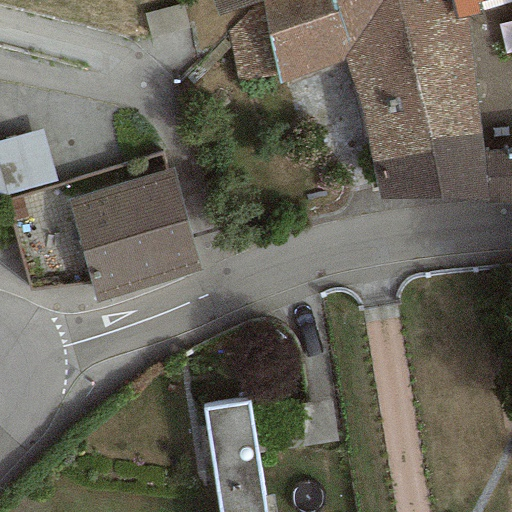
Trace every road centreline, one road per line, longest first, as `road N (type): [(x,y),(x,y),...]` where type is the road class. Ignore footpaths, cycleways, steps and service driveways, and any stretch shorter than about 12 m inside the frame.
road 1 (residential): [(0,26),(82,44),(138,71),(162,104),(236,278)]
road 2 (residential): [(236,278),(377,239),(511,227)]
road 3 (residential): [(19,356),(154,315),(236,278)]
